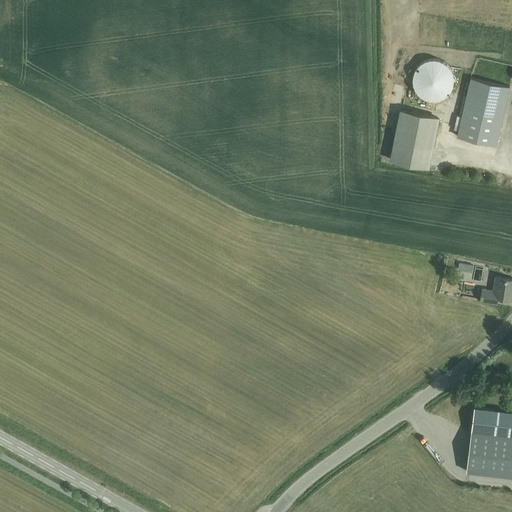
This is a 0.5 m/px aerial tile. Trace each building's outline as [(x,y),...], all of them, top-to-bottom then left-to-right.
[(423,97),(427,98),(431,99),(435,99),(439,98),(443,97),(446,95),(449,92),(452,89),(453,85),(454,81),(454,77),(454,73),(452,69),(450,66),(447,63),(444,60),(440,59),(436,58),(432,58),(428,58),(424,60),(421,62),(418,65),(415,68),(414,72),(413,76),(413,80),(414,84),(415,88),(417,91),(420,94),(423,97)] [(455,128),(459,129),(458,135),(495,144),(508,86),(471,77),(462,116),(458,115),(455,128)] [(429,166),(439,117),(400,109),(390,158),(429,166)] [(473,262),(462,260),(461,268),(471,270),(473,262)] [(511,279),(496,276),(493,290),(482,288),(480,300),(497,303),(498,297),(511,300),(511,292),(511,279)] [(445,307),(455,309),(457,298),(447,296),(445,307)] [(477,305),(475,312),(487,315),(489,308),(477,305)] [(495,409),(474,407),(466,471),(511,476),(511,411),(495,409)]
